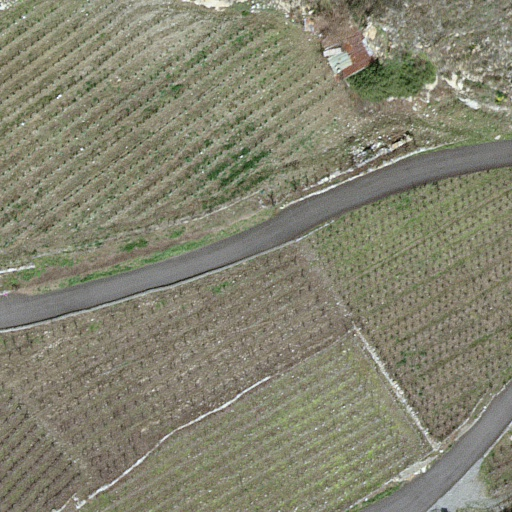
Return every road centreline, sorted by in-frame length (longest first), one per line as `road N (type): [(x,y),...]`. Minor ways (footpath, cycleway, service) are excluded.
road 1 (unclassified): [(0,314),(159,275),(383,181),(511,151)]
road 2 (unclassified): [(511,402),(402,511)]
